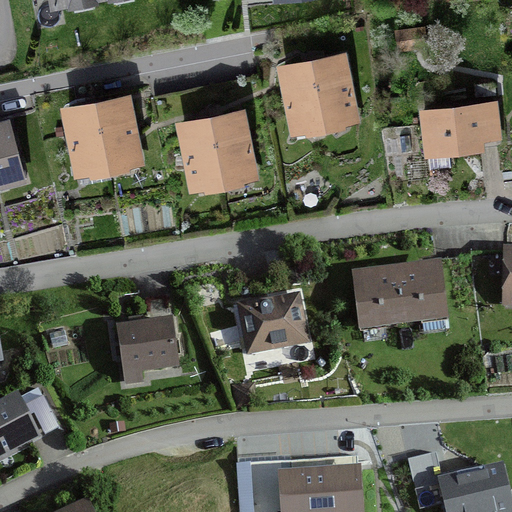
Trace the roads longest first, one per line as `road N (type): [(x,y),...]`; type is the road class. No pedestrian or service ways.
road 1 (residential): [(511,409),(172,428),(93,453),(0,502)]
road 2 (residential): [(511,215),(381,221),(0,281)]
road 3 (residential): [(261,43),(0,93)]
